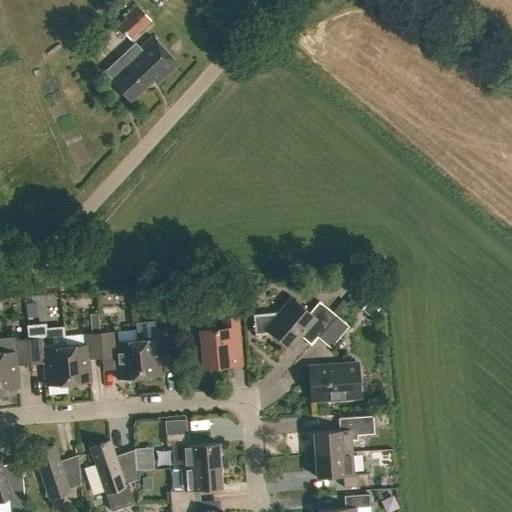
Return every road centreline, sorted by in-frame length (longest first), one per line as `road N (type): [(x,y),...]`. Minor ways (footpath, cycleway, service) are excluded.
road 1 (unclassified): [(0,263),(57,238),(277,0)]
road 2 (residential): [(263,511),(248,406),(229,399),(0,418)]
